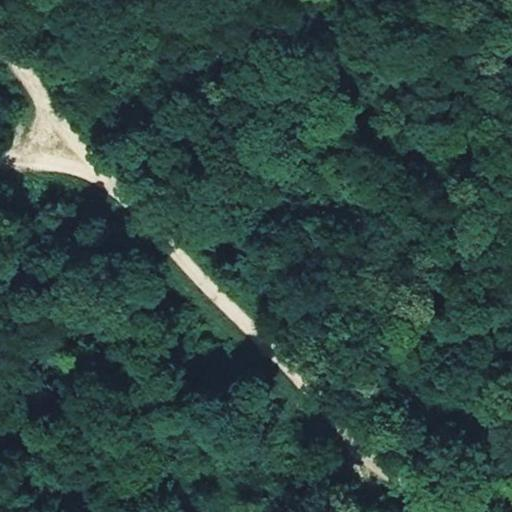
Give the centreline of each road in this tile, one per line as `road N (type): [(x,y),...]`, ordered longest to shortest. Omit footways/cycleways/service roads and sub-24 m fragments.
road 1 (track): [(0,40),(83,149),(418,511)]
road 2 (track): [(511,221),(454,102),(417,0)]
road 3 (track): [(382,475),(511,421)]
